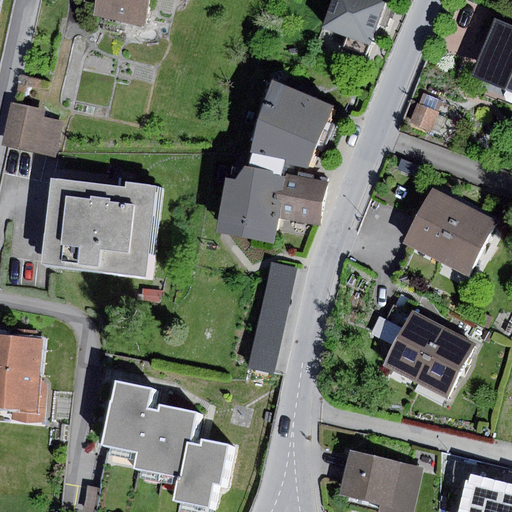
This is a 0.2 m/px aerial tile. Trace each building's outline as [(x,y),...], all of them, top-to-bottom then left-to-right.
[(151,0),(96,0),(93,17),(146,28),(151,0)] [(393,4),(380,0),(332,0),(323,28),(371,44),(378,23),(386,26),(393,4)] [(511,26),(496,20),(471,79),(511,95),(511,26)] [(335,107),(274,81),(251,152),(254,153),(250,167),(282,174),(285,162),(307,169),(335,107)] [(45,110),(14,103),(5,146),(56,156),(63,121),(44,117),(45,110)] [(438,112),(418,104),(410,123),(430,131),(438,112)] [(402,160),(397,170),(422,180),(426,170),(402,160)] [(246,167),(237,180),(227,179),(217,233),(275,244),(280,218),(320,225),(328,182),(282,174),(250,167),(246,167)] [(133,190),(62,181),(51,268),(153,280),(165,188),(133,184),(133,190)] [(437,259),(465,206),(434,189),(405,243),(412,246),(437,259)] [(496,222),(465,206),(437,259),(468,276),(496,222)] [(437,259),(412,246),(395,281),(420,293),(437,259)] [(297,271),(273,266),(249,367),(273,373),(297,271)] [(162,292),(144,290),(143,301),(161,302),(162,292)] [(394,347),(411,314),(395,305),(387,321),(380,317),(371,335),(394,347)] [(416,382),(444,328),(412,312),(411,314),(394,347),(384,366),(416,382)] [(476,345),(444,328),(416,382),(448,399),(476,345)] [(43,340),(0,334),(0,409),(11,410),(9,420),(43,424),(48,385),(39,378),(43,340)] [(157,392),(124,385),(112,445),(147,452),(143,470),(173,476),(179,444),(199,448),(205,415),(166,407),(164,413),(158,412),(153,411),(157,392)] [(267,412),(264,421),(271,423),(273,413),(267,412)] [(204,449),(199,448),(179,444),(173,476),(187,478),(182,502),(216,509),(220,487),(227,488),(235,447),(210,442),(208,450),(204,449)] [(413,511),(423,466),(350,451),(341,494),(382,502),(380,511),(413,511)] [(511,511),(511,490),(475,481),(468,511),(511,511)]
